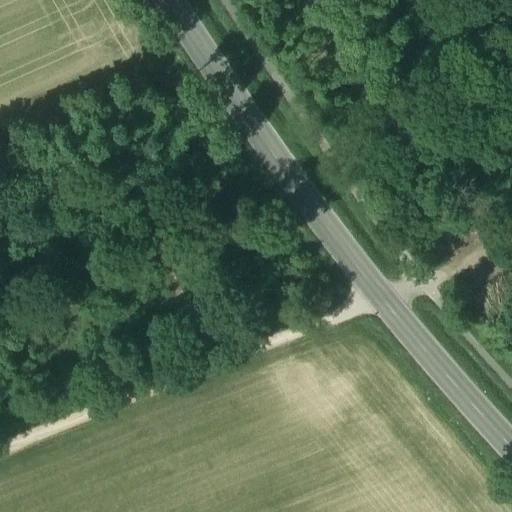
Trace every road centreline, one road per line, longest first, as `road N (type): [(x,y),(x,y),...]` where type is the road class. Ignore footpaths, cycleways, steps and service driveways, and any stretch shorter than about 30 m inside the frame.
road 1 (tertiary): [(167,0),(377,296),(511,452)]
road 2 (track): [(0,446),(377,296)]
